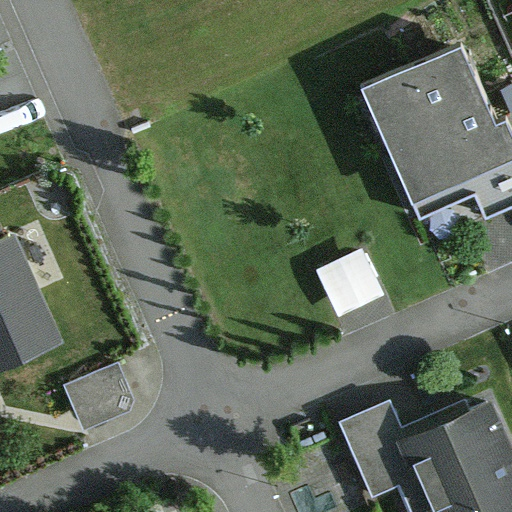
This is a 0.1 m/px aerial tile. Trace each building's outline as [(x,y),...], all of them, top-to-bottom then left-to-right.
[(456,44),(360,85),(416,216),(479,189),(487,207),(511,196),(511,131),(504,113),(489,120),(456,44)] [(342,299),(386,279),(367,237),(323,257),(342,299)] [(0,362),(38,348),(0,251),(0,362)] [(511,511),(511,460),(487,403),(404,438),(435,511),(511,511)] [(168,511),(163,499),(133,511),(168,511)]
